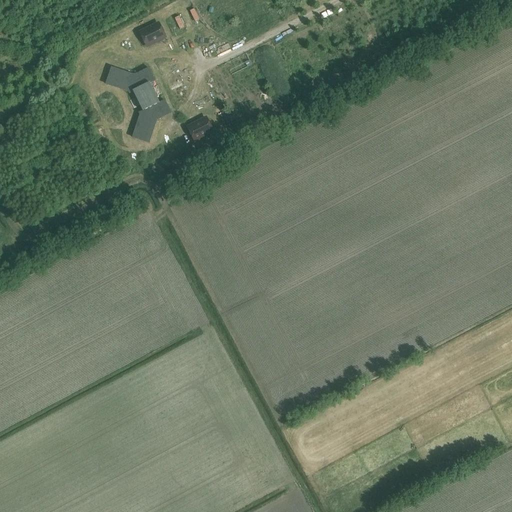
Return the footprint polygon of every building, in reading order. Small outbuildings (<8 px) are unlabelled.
[(181,29),(202,22),(196,7),(176,14),(181,29)] [(146,47),(165,36),(159,24),(140,34),(146,47)] [(145,83),(150,80),(143,68),(129,75),(106,69),(104,68),(106,69),(101,85),(124,92),(125,94),(128,92),(131,98),(130,99),(134,106),(135,105),(138,111),(135,113),(136,115),(129,138),(146,142),(145,144),(145,145),(146,142),(146,143),(153,120),(167,112),(160,100),(155,102),(153,98),(154,97),(149,87),(147,88),(145,83)] [(241,96),(221,105),(226,117),(246,108),(241,96)] [(190,139),(209,129),(203,117),(184,127),(190,139)]
